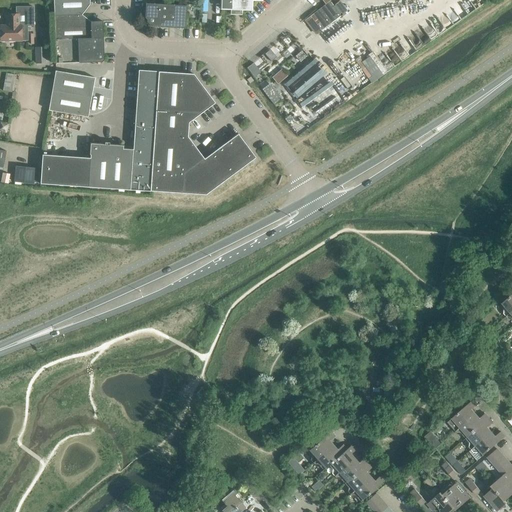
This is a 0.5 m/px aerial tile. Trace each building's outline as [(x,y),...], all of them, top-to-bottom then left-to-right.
[(82,15),(88,6),(89,5),(89,0),(53,0),(54,16),(82,15)] [(220,0),(221,9),(231,9),(230,14),(241,15),(241,10),(251,10),(252,0),(262,0),(261,0),(220,0)] [(340,16),(331,4),(329,1),(310,16),(321,31),(340,16)] [(152,25),(153,26),(185,28),(186,6),(146,4),(145,18),(147,19),(147,22),(149,25),(152,25)] [(0,26),(0,40),(28,40),(28,26),(34,26),(34,6),(15,7),(16,14),(6,14),(7,26),(0,26)] [(90,21),(82,15),(54,16),(55,40),(103,39),(102,21),(90,21)] [(329,45),(353,27),(344,15),(320,33),(329,45)] [(103,39),(55,40),(56,64),(102,62),(104,60),(103,39)] [(36,64),(46,63),(45,47),(35,47),(36,64)] [(272,47),(262,55),(269,64),(279,56),(272,47)] [(369,56),(358,63),(368,79),(380,71),(369,56)] [(316,59),(283,83),(302,108),(310,102),(321,118),(346,100),(316,59)] [(248,67),(255,75),(260,72),(253,63),(248,67)] [(278,83),(288,75),(282,68),(272,76),(278,83)] [(138,70),(133,145),(133,149),(130,190),(150,191),(158,72),(138,70)] [(49,110),(80,116),(88,117),(94,78),(80,75),(80,76),(55,71),(49,110)] [(238,134),(204,159),(187,137),(189,123),(215,103),(193,74),(158,72),(150,191),(205,195),(255,158),(238,134)] [(9,92),(11,80),(5,79),(2,91),(9,92)] [(88,187),(130,190),(133,149),(122,149),(123,146),(109,145),(109,143),(104,142),(104,144),(90,143),(89,155),(90,155),(90,158),(43,155),(40,183),(88,187)] [(30,183),(32,172),(14,170),(13,182),(30,183)] [(506,316),(511,311),(511,294),(500,305),(506,312),(504,314),(506,316)] [(474,400),(448,422),(456,432),(476,414),(472,409),(478,405),(474,400)] [(480,418),(476,414),(456,432),(459,434),(461,432),(466,438),(489,418),(485,414),(480,418)] [(472,450),(492,433),(488,428),(493,423),(489,418),(466,438),(472,445),(469,447),(472,450)] [(314,463),(333,446),(329,441),(335,437),(331,432),(308,452),(314,459),(311,461),(314,463)] [(492,433),(472,450),(474,453),(476,451),(482,458),(505,437),(501,432),(495,437),(492,433)] [(335,477),(355,459),(351,454),(356,450),(352,445),(346,450),(329,466),(334,472),(332,474),(335,477)] [(329,466),(346,450),(343,446),(337,451),(333,446),(314,463),(316,466),(318,464),(324,471),(329,466)] [(492,462),(502,454),(498,449),(488,458),(492,462)] [(496,467),(505,458),(502,454),(492,462),(496,467)] [(298,475),(304,470),(293,457),(287,462),(298,475)] [(499,471),(509,463),(505,458),(496,467),(499,471)] [(344,484),(368,463),(364,459),(359,464),(355,459),(335,477),(337,479),(339,477),(344,484)] [(453,478),(458,474),(446,462),(442,466),(453,478)] [(366,473),(372,468),(368,463),(344,484),(350,490),(348,492),(350,495),(371,477),(366,473)] [(503,476),(511,468),(511,465),(509,463),(499,471),(503,476)] [(511,468),(503,476),(492,486),(506,501),(511,495),(511,468)] [(361,502),(384,482),(380,477),(374,482),(371,477),(350,495),(353,497),(355,495),(361,502)] [(476,495),(481,491),(469,477),(464,481),(476,495)] [(442,493),(457,510),(471,498),(457,483),(453,487),(451,485),(442,493)] [(506,501),(492,486),(483,494),(498,511),(508,504),(506,501)] [(422,506),(426,502),(415,490),(411,494),(422,506)] [(241,511),(245,509),(238,500),(240,498),(235,491),(222,502),(226,507),(222,511),(241,511)] [(455,511),(457,510),(442,493),(428,504),(434,511),(438,508),(441,511),(455,511)] [(366,503),(370,507),(380,499),(376,494),(366,503)] [(374,511),(384,503),(380,499),(370,507),(374,511)] [(374,511),(383,511),(388,508),(384,503),(374,511)]
